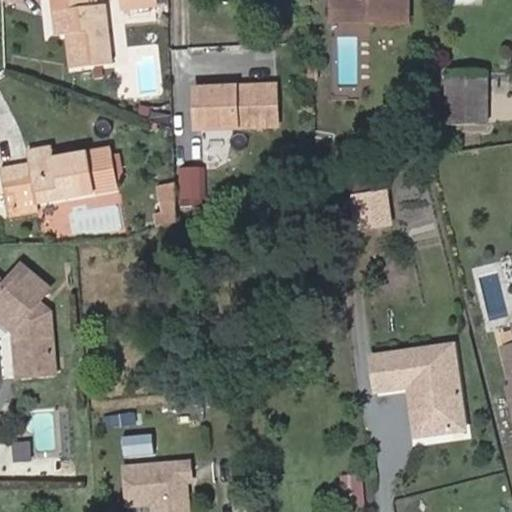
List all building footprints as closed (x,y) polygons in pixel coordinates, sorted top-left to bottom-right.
[(111,64),(105,5),(96,6),(95,0),(52,0),(57,36),(68,35),(71,69),(111,64)] [(407,22),(407,0),(331,0),(332,11),(381,11),(381,22),(407,22)] [(381,22),(381,11),(332,11),(332,22),(381,22)] [(487,125),(487,70),(447,69),(446,125),(487,125)] [(318,80),(318,70),(308,70),(308,80),(318,80)] [(196,88),(198,129),(278,126),(276,85),(196,88)] [(119,189),(112,149),(50,160),(49,149),(27,153),(29,165),(1,171),(7,208),(21,205),(20,198),(34,196),(35,203),(35,204),(119,189)] [(209,204),(210,166),(185,165),(184,204),(209,204)] [(175,194),(175,185),(160,188),(161,197),(175,194)] [(390,224),(386,193),(353,198),(357,228),(390,224)] [(177,221),(175,194),(161,197),(164,212),(156,213),(159,227),(177,221)] [(35,203),(34,196),(20,198),(21,205),(7,208),(8,215),(37,211),(35,204),(35,203)] [(56,374),(50,312),(38,303),(50,289),(22,265),(5,285),(0,280),(0,319),(13,331),(17,377),(56,374)] [(511,344),(502,347),(511,384),(511,344)] [(453,432),(447,398),(460,396),(453,346),(372,356),(377,391),(409,387),(413,387),(415,398),(410,399),(415,437),(453,432)] [(304,388),(303,378),(292,379),(293,389),(304,388)] [(465,430),(460,396),(447,398),(453,432),(465,430)] [(139,424),(137,412),(112,416),(114,428),(139,424)] [(188,511),(188,507),(182,502),(182,497),(187,496),(186,481),(191,481),(190,463),(125,468),(125,478),(127,496),(128,505),(153,503),(154,511),(188,511)] [(363,504),(360,476),(343,478),(346,506),(363,504)]
